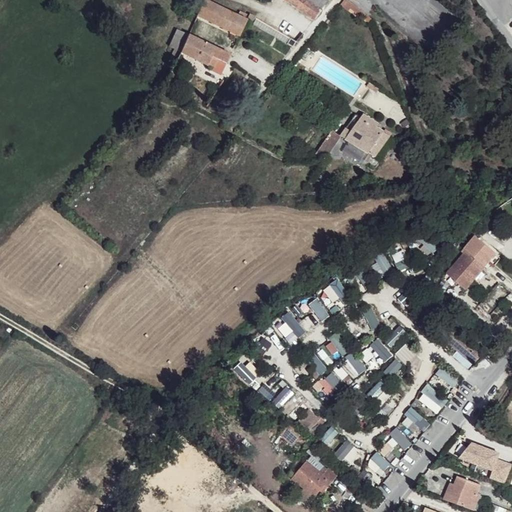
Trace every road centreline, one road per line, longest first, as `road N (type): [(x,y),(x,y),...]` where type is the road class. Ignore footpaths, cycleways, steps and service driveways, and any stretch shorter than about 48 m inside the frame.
road 1 (track): [(279,511),(136,392),(0,316)]
road 2 (residential): [(387,511),(511,356)]
